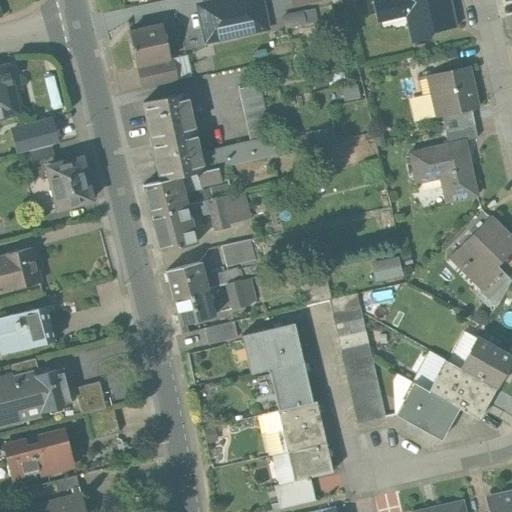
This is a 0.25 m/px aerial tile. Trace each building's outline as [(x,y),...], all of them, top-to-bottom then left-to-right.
[(260,0),(229,0),(199,7),(206,41),(266,29),(260,0)] [(373,0),(372,0),(376,18),(406,11),(407,19),(405,19),(411,43),(429,39),(428,33),(453,27),(446,0),(373,0)] [(162,24),(129,31),(137,67),(170,59),(162,24)] [(170,59),(137,67),(142,90),(178,81),(173,59),(170,59)] [(7,66),(0,67),(0,118),(19,113),(7,66)] [(466,68),(433,76),(437,92),(432,93),(437,117),(441,116),(471,110),(476,109),(466,68)] [(258,84),(238,89),(250,143),(270,138),(258,84)] [(186,93),(144,102),(162,181),(163,181),(218,168),(225,167),(274,156),(270,138),(250,143),(200,154),(186,93)] [(471,110),(441,116),(445,132),(474,125),(471,110)] [(51,120),(17,129),(22,153),(29,151),(52,145),(57,144),(51,120)] [(474,125),(445,132),(448,145),(465,141),(477,139),(474,125)] [(448,145),(409,153),(414,179),(439,174),(445,203),(476,197),(465,141),(448,145)] [(52,145),(29,151),(32,164),(55,158),(52,145)] [(82,158),(47,167),(58,210),(93,201),(82,158)] [(225,167),(218,168),(221,181),(228,179),(225,167)] [(218,168),(163,181),(162,181),(143,185),(151,214),(186,206),(183,193),(202,189),(201,186),(221,181),(218,168)] [(222,198),(207,201),(210,213),(216,238),(230,234),(222,198)] [(186,206),(151,214),(160,251),(196,243),(189,218),(210,213),(207,201),(186,206)] [(511,239),(489,217),(448,258),(450,260),(457,253),(467,262),(460,269),(463,271),(464,270),(481,287),(499,269),(497,266),(511,251),(511,239)] [(250,240),(221,247),(226,268),(254,261),(250,240)] [(31,248),(2,255),(11,290),(40,282),(31,248)] [(401,254),(373,261),(377,280),(405,274),(401,254)] [(200,262),(166,271),(173,299),(207,290),(226,285),(223,273),(204,278),(200,262)] [(237,269),(223,273),(226,285),(240,282),(237,269)] [(481,287),(478,291),(492,304),(509,278),(499,269),(481,287)] [(325,271),(299,277),(306,306),(329,301),(331,300),(325,271)] [(240,282),(226,285),(233,310),(247,306),(240,282)] [(207,290),(173,299),(180,325),(214,316),(207,290)] [(331,300),(329,301),(332,314),(360,307),(357,294),(331,300)] [(41,307),(0,317),(0,349),(1,355),(55,341),(49,318),(44,319),(41,307)] [(360,307),(332,314),(335,326),(363,319),(360,307)] [(363,319),(335,326),(338,338),(365,332),(363,319)] [(234,323),(204,330),(208,346),(238,339),(234,323)] [(293,325),(242,337),(250,374),(269,370),(302,362),(293,325)] [(365,332),(338,338),(341,350),(368,344),(365,332)] [(511,357),(509,356),(478,338),(461,369),(495,389),(511,359),(511,357)] [(368,344),(341,350),(344,362),(371,356),(368,344)] [(371,356),(344,362),(347,374),(374,368),(371,356)] [(34,360),(11,366),(14,376),(15,380),(31,376),(31,375),(38,373),(34,360)] [(461,369),(446,361),(429,392),(457,408),(478,420),(495,389),(461,369)] [(302,362),(269,370),(275,395),(279,395),(282,410),(311,403),(302,362)] [(38,373),(31,375),(31,376),(15,380),(14,376),(0,380),(0,421),(9,419),(14,422),(21,420),(24,415),(71,403),(62,367),(38,373)] [(374,368),(347,374),(349,386),(377,380),(374,368)] [(377,380),(349,386),(352,398),(379,392),(377,380)] [(98,382),(74,388),(81,415),(86,413),(105,408),(98,382)] [(429,392),(412,383),(394,414),(440,439),(457,408),(429,392)] [(379,392),(352,398),(355,411),(382,404),(379,392)] [(282,410),(277,411),(263,415),(267,433),(282,429),(287,452),(325,443),(316,402),(282,410)] [(382,404),(355,411),(358,424),(385,418),(382,404)] [(105,408),(86,413),(93,440),(120,433),(113,406),(105,408)] [(62,432),(7,446),(4,451),(6,459),(11,462),(8,467),(11,476),(16,479),(70,465),(73,460),(67,435),(62,432)] [(325,443),(287,452),(293,481),(310,477),(332,472),(325,443)] [(76,476),(55,481),(58,493),(79,488),(76,476)] [(293,481),(275,485),(280,509),(315,501),(310,477),(293,481)] [(511,511),(511,491),(499,494),(501,502),(486,505),(487,511),(511,511)] [(85,511),(81,495),(24,510),(24,511),(85,511)] [(461,511),(460,503),(423,511),(461,511)]
